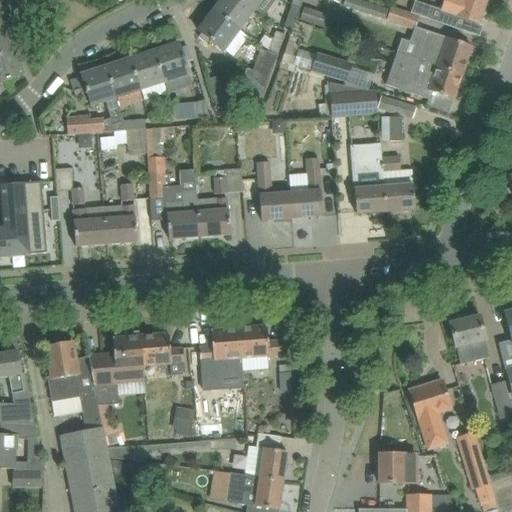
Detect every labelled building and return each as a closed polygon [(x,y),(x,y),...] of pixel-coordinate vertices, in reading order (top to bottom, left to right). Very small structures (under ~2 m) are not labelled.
[(242,0),(222,0),(215,11),(240,29),(255,9),(242,0)] [(242,0),(255,9),(261,0),(242,0)] [(361,0),(344,0),(343,5),(385,19),(388,9),(361,0)] [(445,0),(442,11),(459,18),(479,24),(487,0),(445,0)] [(415,1),(411,13),(428,19),(433,7),(415,1)] [(301,7),(292,4),(284,25),(293,29),(289,41),(297,43),(299,35),(303,36),(305,30),(302,29),(303,23),(296,21),(301,7)] [(305,7),(301,21),(325,28),(329,15),(305,7)] [(391,8),(387,19),(415,28),(415,27),(419,17),(391,8)] [(240,29),(215,11),(200,32),(225,50),(240,29)] [(402,39),(398,50),(463,73),(472,47),(451,40),(415,27),(415,28),(414,31),(411,41),(402,39)] [(0,30),(0,56),(14,52),(6,28),(0,30)] [(269,50),(279,53),(285,34),(276,31),(269,50)] [(179,44),(154,53),(164,83),(189,74),(179,44)] [(260,104),(261,105),(267,91),(279,55),(262,49),(254,71),(248,69),(241,88),(244,91),(260,104)] [(299,49),(294,66),(312,70),(311,72),(326,75),(325,78),(347,84),(353,63),(299,49)] [(398,52),(386,84),(416,94),(430,99),(433,91),(434,92),(454,98),(458,86),(461,87),(463,86),(465,80),(464,78),(461,77),(463,73),(398,50),(398,52)] [(14,52),(0,56),(0,84),(23,76),(14,52)] [(154,53),(130,61),(140,91),(164,83),(154,53)] [(130,61),(107,68),(117,98),(140,91),(130,61)] [(117,98),(107,68),(82,77),(92,107),(106,102),(111,118),(102,121),(103,131),(125,130),(124,121),(117,98)] [(218,77),(208,80),(212,91),(222,88),(218,77)] [(330,84),(332,119),(378,115),(377,91),(330,84)] [(244,91),(239,98),(255,111),(260,104),(244,91)] [(378,107),(386,110),(412,119),(416,107),(382,96),(378,107)] [(172,103),(174,111),(174,113),(175,120),(196,118),(196,117),(195,103),(179,105),(179,100),(172,103)] [(174,113),(174,111),(152,112),(153,122),(175,120),(174,113)] [(91,117),(68,119),(69,135),(92,134),(91,117)] [(390,117),(391,141),(402,141),(402,117),(390,117)] [(145,119),(124,121),(125,130),(145,128),(145,119)] [(285,120),(272,121),(272,129),(276,132),(277,133),(285,132),(285,120)] [(353,121),(354,140),(374,139),(373,120),(353,121)] [(166,128),(146,129),(148,150),(148,155),(151,199),(166,197),(165,188),(171,187),(170,174),(164,174),(163,157),(161,157),(160,142),(167,142),(166,128)] [(126,131),(116,132),(116,137),(117,144),(127,143),(126,131)] [(116,137),(101,138),(102,150),(117,149),(117,144),(116,137)] [(381,144),(352,146),(353,154),(356,190),(356,197),(358,214),(386,212),(384,186),(383,172),(382,159),(381,144)] [(400,158),(382,159),(383,172),(386,212),(415,209),(412,170),(400,171),(400,158)] [(307,175),(308,175),(320,175),(318,159),(306,159),(307,175)] [(258,163),(259,179),(271,178),(270,164),(270,162),(258,163)] [(71,168),(60,169),(61,188),(72,188),(71,168)] [(214,178),(215,193),(227,193),(226,177),(214,178)] [(323,216),(321,191),(320,180),(308,180),(309,192),(291,193),(292,219),(323,216)] [(41,182),(1,185),(3,214),(44,210),(41,182)] [(262,221),(292,219),(291,193),(272,194),(271,183),(259,184),(260,195),(262,221)] [(121,185),(122,200),(133,199),(132,184),(121,185)] [(84,188),(73,189),(73,204),(85,203),(84,188)] [(198,212),(197,201),(196,189),(182,191),(182,188),(171,189),(172,203),(167,203),(168,215),(167,215),(168,220),(169,240),(200,238),(198,212)] [(58,197),(50,198),(51,210),(59,209),(58,197)] [(227,199),(197,201),(198,212),(200,238),(231,235),(229,210),(228,210),(227,199)] [(123,207),(104,208),(105,220),(107,245),(137,243),(136,223),(135,217),(134,206),(123,207)] [(59,209),(51,210),(52,222),(60,221),(59,209)] [(44,210),(3,214),(4,227),(4,228),(22,227),(25,255),(47,253),(44,210)] [(85,210),(74,211),(74,222),(74,227),(76,247),(107,245),(105,220),(86,221),(85,210)] [(4,227),(0,227),(0,256),(25,255),(22,227),(4,228),(4,227)] [(490,358),(487,347),(479,317),(451,324),(462,365),(490,358)] [(267,326),(239,328),(241,358),(242,372),(269,370),(268,356),(282,355),(281,340),(268,341),(267,326)] [(241,358),(239,328),(211,331),(212,345),(200,346),(201,361),(206,360),(223,359),(241,358)] [(130,332),(129,337),(113,338),(114,354),(89,357),(98,406),(119,403),(146,401),(144,381),(143,366),(140,336),(139,331),(130,332)] [(168,334),(140,336),(143,366),(170,363),(171,375),(184,374),(182,348),(169,349),(168,334)] [(61,436),(66,461),(108,453),(108,447),(103,428),(103,427),(98,406),(89,357),(76,360),(73,342),(48,347),(53,376),(48,377),(52,402),(79,398),(86,431),(61,436)] [(22,375),(21,371),(17,352),(0,355),(0,378),(9,377),(13,394),(24,392),(21,376),(22,375)] [(279,366),(281,391),(292,390),(290,365),(279,366)] [(232,421),(223,422),(221,374),(208,374),(208,388),(196,388),(198,425),(228,424),(228,434),(233,434),(232,421)] [(450,409),(447,399),(441,381),(410,392),(429,450),(448,444),(438,413),(450,409)] [(491,386),(501,418),(511,414),(511,406),(505,382),(491,386)] [(0,405),(0,420),(1,426),(35,426),(32,406),(19,406),(0,405)] [(176,435),(190,437),(195,410),(177,407),(173,428),(177,429),(176,435)] [(115,425),(103,428),(108,447),(120,445),(115,425)] [(40,489),(40,487),(43,487),(44,474),(35,426),(1,426),(1,437),(0,437),(0,466),(2,466),(2,469),(14,470),(14,471),(13,488),(40,489)] [(491,485),(475,432),(456,438),(472,490),(482,487),(489,511),(497,509),(489,485),(491,485)] [(249,446),(245,476),(283,481),(287,452),(279,451),(281,437),(259,434),(257,448),(249,446)] [(108,447),(108,453),(109,458),(146,463),(148,445),(108,447)] [(108,453),(66,461),(67,466),(75,511),(119,511),(109,458),(108,453)] [(378,484),(398,485),(415,485),(415,456),(379,455),(378,484)] [(116,477),(131,479),(133,464),(119,462),(116,477)] [(241,492),(239,504),(248,505),(246,511),(271,511),(272,509),(279,510),(281,496),(283,496),(286,495),(287,486),(285,484),(283,484),(283,481),(245,476),(231,474),(228,490),(241,492)] [(407,496),(407,510),(406,511),(453,511),(449,496),(431,496),(407,496)]
